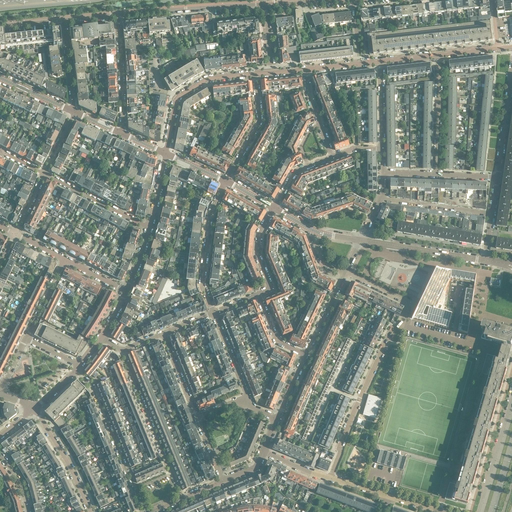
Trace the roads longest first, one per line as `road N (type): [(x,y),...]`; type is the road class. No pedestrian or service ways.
road 1 (residential): [(330,477),(391,329),(401,325)]
road 2 (residential): [(117,16),(267,4)]
road 3 (residential): [(166,153),(176,98),(210,78),(255,73)]
road 4 (residential): [(213,312),(202,283),(209,215),(227,181)]
road 5 (residential): [(118,348),(173,472)]
road 6 (residential): [(135,487),(94,386),(76,370)]
road 7 (tertiary): [(485,260),(361,241)]
road 8 (residential): [(435,175),(439,55)]
